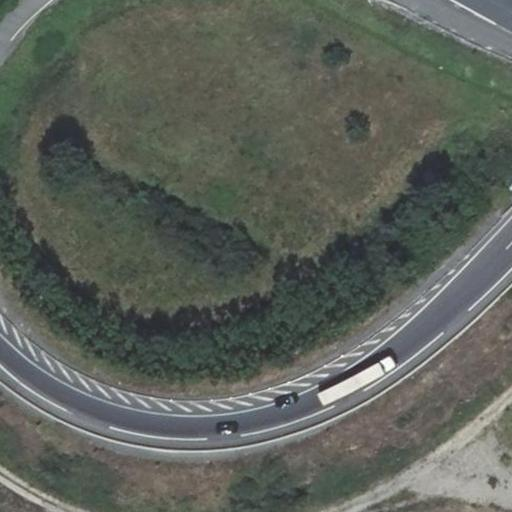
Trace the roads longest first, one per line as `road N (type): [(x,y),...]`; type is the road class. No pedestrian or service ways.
road 1 (motorway): [(0,353),(45,388),(118,419),(196,430),(264,421),(323,400),(387,359),(511,244)]
road 2 (track): [(511,393),(451,447),(327,511)]
